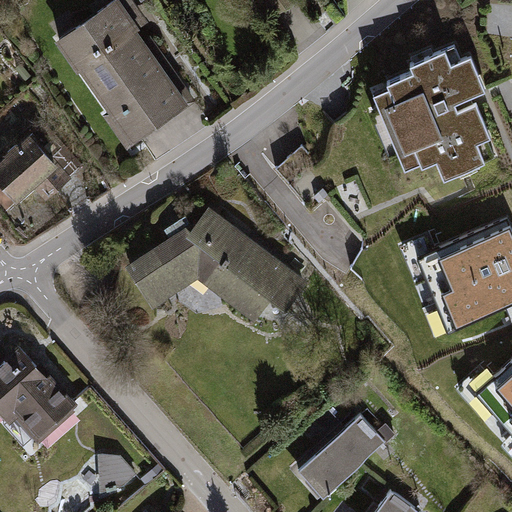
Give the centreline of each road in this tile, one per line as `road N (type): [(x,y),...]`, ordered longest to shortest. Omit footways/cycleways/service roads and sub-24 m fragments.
road 1 (residential): [(14,275),(169,180),(399,0)]
road 2 (residential): [(14,275),(45,299),(230,511)]
